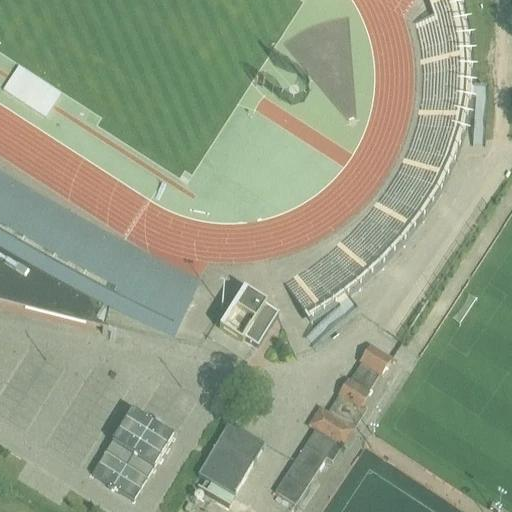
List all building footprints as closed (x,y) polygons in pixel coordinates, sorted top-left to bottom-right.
[(0,217),(7,222),(27,235),(49,247),(70,260),(91,272),(82,287),(80,289),(131,316),(175,337),(193,299),(125,266),(92,248),(61,231),(31,214),(4,197),(0,194),(0,217)] [(95,325),(98,321),(98,320),(103,312),(76,296),(80,289),(82,287),(91,272),(70,260),(49,247),(27,235),(7,222),(0,217),(0,309),(95,333),(95,331),(86,329),(88,324),(91,318),(95,321),(94,324),(95,325)] [(225,328),(225,327),(224,328),(257,349),(258,350),(258,348),(278,316),(277,316),(243,294),(242,295),(245,297),(225,328)] [(365,413),(360,409),(368,396),(367,395),(379,377),(380,378),(391,361),(371,348),(360,365),(361,366),(350,384),(348,383),(339,397),(328,416),(320,411),(309,428),(315,432),(275,495),(295,508),(326,461),(332,465),(340,451),(334,448),(336,445),(342,449),(365,413)] [(130,415),(90,478),(132,505),(171,442),(130,415)] [(215,489),(234,500),(265,447),(249,438),(229,426),(197,479),(205,484),(215,489)] [(201,491),(211,497),(215,489),(205,484),(201,491)]
